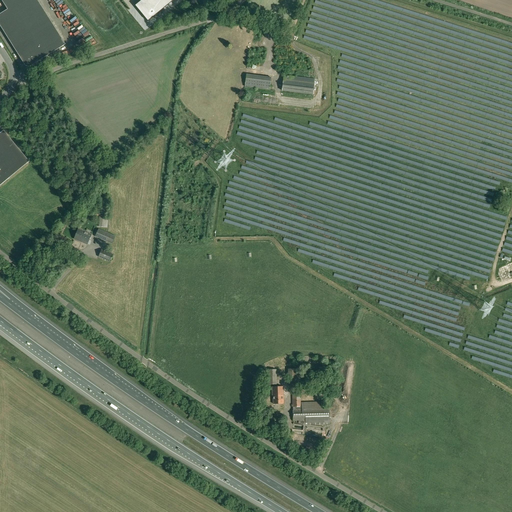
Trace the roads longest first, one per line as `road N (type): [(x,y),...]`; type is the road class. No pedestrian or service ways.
road 1 (unclassified): [(382,511),(148,365),(0,253)]
road 2 (motorway): [(318,511),(8,303)]
road 3 (motorway): [(0,320),(282,511)]
road 4 (unclassified): [(14,81),(222,15),(243,0)]
